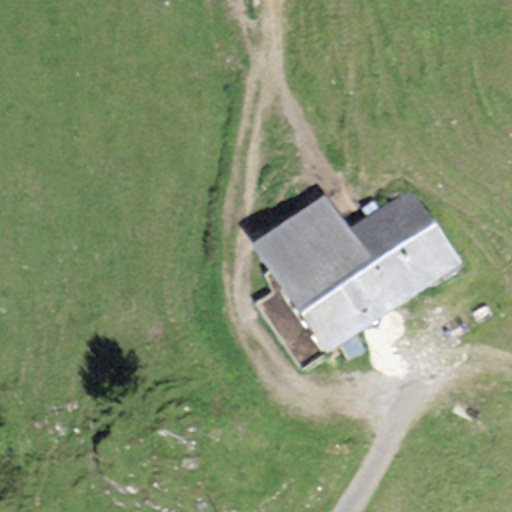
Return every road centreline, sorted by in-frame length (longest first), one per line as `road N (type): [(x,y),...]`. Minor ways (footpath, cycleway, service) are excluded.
road 1 (track): [(394,422),(268,367),(217,250),(277,41),(277,0)]
road 2 (track): [(511,369),(462,356),(394,422),(349,511)]
